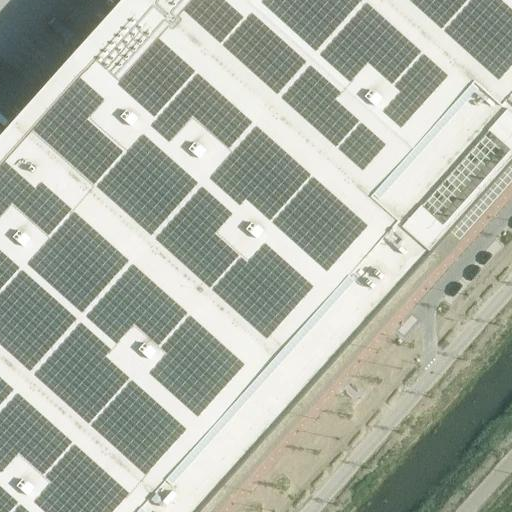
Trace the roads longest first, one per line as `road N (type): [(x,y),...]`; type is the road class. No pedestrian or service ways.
road 1 (unclassified): [(511,211),(243,511)]
road 2 (unclassified): [(511,283),(308,511)]
